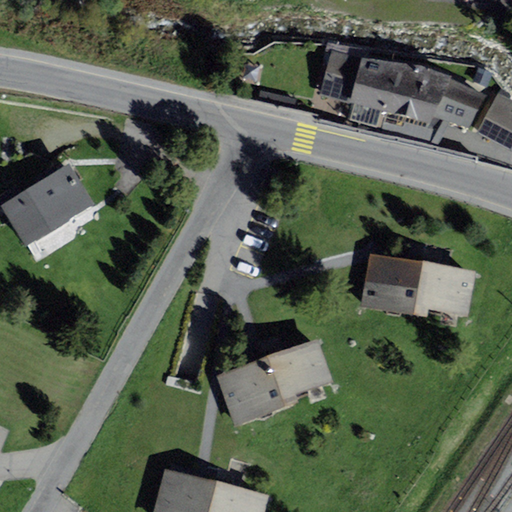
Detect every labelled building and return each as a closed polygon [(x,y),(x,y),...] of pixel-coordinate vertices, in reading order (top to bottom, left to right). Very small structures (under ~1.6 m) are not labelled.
[(389,0),(408,13),(416,0),(389,0)] [(323,94),(384,110),(430,125),(435,115),(469,128),(485,93),(451,80),(412,67),(334,52),(323,94)] [(511,103),(498,96),(478,130),(511,149),(511,103)] [(17,185),(0,195),(0,203),(27,246),(95,203),(69,163),(57,170),(54,164),(33,178),(36,183),(22,192),(17,185)] [(284,174),(273,167),(258,189),(269,197),(284,174)] [(371,254),(362,307),(427,317),(428,309),(467,315),(474,271),(426,263),(371,254)] [(261,360),(218,376),(236,427),(300,403),(296,394),(333,380),(318,339),(261,360)] [(201,478),(165,469),(154,511),(263,511),(268,495),(201,478)]
